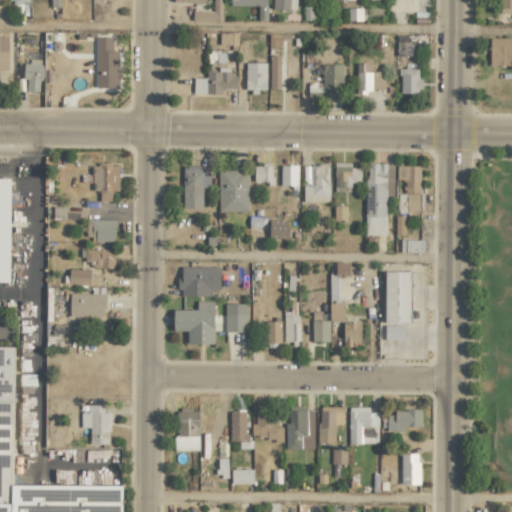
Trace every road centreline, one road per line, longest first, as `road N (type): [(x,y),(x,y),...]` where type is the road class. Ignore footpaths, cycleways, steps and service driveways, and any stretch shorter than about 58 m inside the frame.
road 1 (residential): [(511,141),(0,135)]
road 2 (residential): [(458,511),(455,0)]
road 3 (residential): [(154,511),(154,0)]
road 4 (residential): [(454,388),(154,385)]
